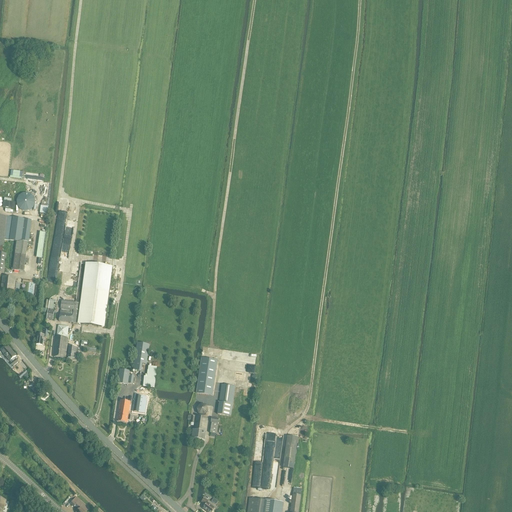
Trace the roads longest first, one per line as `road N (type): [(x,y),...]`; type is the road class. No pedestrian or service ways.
road 1 (track): [(352,511),(414,0)]
road 2 (track): [(308,409),(359,0)]
road 3 (track): [(43,373),(71,224),(56,218),(81,0)]
road 4 (track): [(144,118),(104,406),(90,426)]
road 5 (track): [(214,293),(255,0)]
road 6 (secondary): [(179,511),(0,322)]
road 7 (track): [(174,506),(189,494),(223,358),(211,352),(214,293),(194,287)]
